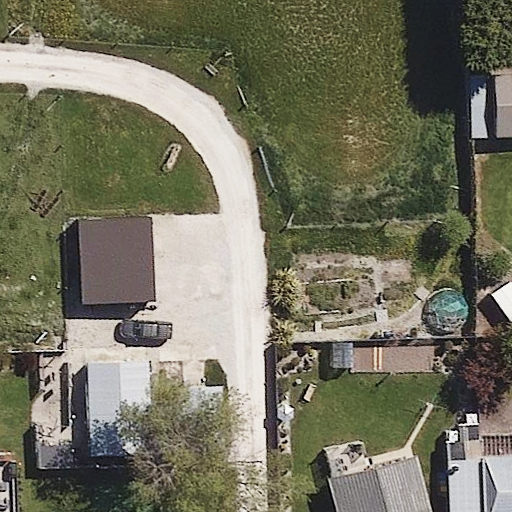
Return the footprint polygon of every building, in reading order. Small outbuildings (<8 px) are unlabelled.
[(511,103),(494,105),(495,136),(511,135),(511,103)] [(511,280),(510,278),(487,296),(510,324),(511,322),(511,280)] [(79,423),(37,426),(42,508),(80,506),(77,457),(151,452),(145,354),(75,358),(79,423)] [(463,461),(447,462),(449,511),(511,511),(511,452),(479,454),(478,436),(462,437),(463,461)] [(426,511),(413,458),(332,479),(340,511),(426,511)]
